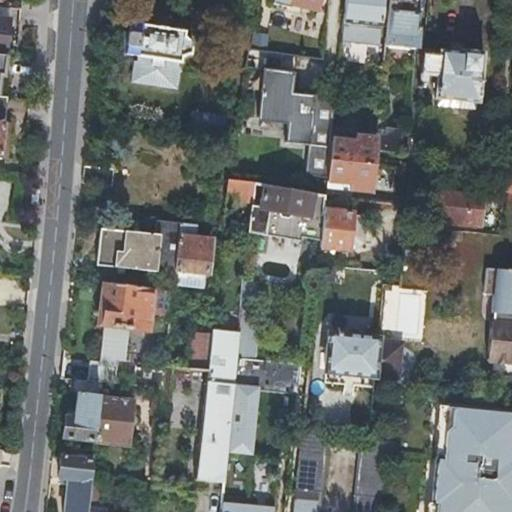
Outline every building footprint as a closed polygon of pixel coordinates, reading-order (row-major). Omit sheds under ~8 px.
[(317,0),(273,0),(273,3),(291,8),(292,3),(316,9),(317,0)] [(344,0),(342,23),(344,23),(343,26),(347,27),(348,22),(380,25),(382,0),(344,0)] [(388,0),(385,36),(384,45),(414,47),(415,32),(417,33),(419,10),(414,9),(415,0),(388,0)] [(11,9),(0,7),(0,19),(10,21),(11,9)] [(0,55),(6,56),(10,21),(0,19),(0,55)] [(184,31),(131,23),(129,35),(128,35),(126,46),(127,46),(126,54),(180,62),(181,57),(188,54),(191,54),(192,42),(190,41),(183,35),(184,31)] [(338,58),(341,31),(325,30),(322,56),(338,58)] [(384,45),(385,36),(374,35),(371,56),(383,58),(384,45)] [(439,55),(422,54),(420,69),(419,79),(426,79),(426,75),(436,75),(434,97),(477,102),(482,53),(460,50),(460,53),(440,51),(439,55)] [(293,92),(295,71),(265,67),(258,120),(288,123),(286,140),(310,144),(316,95),(293,92)] [(0,159),(1,159),(8,97),(0,96),(0,159)] [(353,140),(330,137),(328,157),(371,164),(373,148),(398,151),(401,127),(384,125),(383,132),(374,131),(374,135),(354,133),(353,140)] [(347,195),(348,188),(368,190),(371,164),(328,157),(325,179),(324,192),(347,195)] [(411,169),(409,181),(424,183),(428,159),(412,157),(411,169)] [(111,171),(84,168),(82,183),(109,186),(111,171)] [(511,182),(511,177),(503,176),(502,176),(500,188),(511,189),(511,182)] [(225,199),(248,201),(249,201),(251,181),(228,178),(225,199)] [(248,201),(245,229),(300,239),(300,235),(319,237),(323,208),(324,192),(251,181),(249,201),(248,201)] [(409,189),(407,203),(407,210),(414,211),(415,206),(416,206),(416,205),(437,206),(436,223),(462,225),(462,227),(465,228),(466,225),(479,226),(482,194),(409,189)] [(323,208),(319,237),(318,246),(346,248),(346,245),(348,235),(350,211),(350,210),(323,208)] [(348,235),(346,245),(355,246),(363,238),(366,212),(350,211),(348,235)] [(175,273),(175,268),(180,221),(162,219),(160,234),(101,228),(97,264),(175,273)] [(194,237),(196,223),(180,221),(175,268),(175,273),(174,283),(203,286),(205,271),(207,271),(211,239),(194,237)] [(447,242),(404,238),(401,264),(444,269),(447,242)] [(317,263),(315,280),(335,282),(336,265),(317,263)] [(511,268),(484,266),(482,292),(491,293),(486,359),(511,361),(511,268)] [(236,333),(233,357),(252,359),(256,319),(250,318),(253,282),(240,280),(235,333),(236,333)] [(170,314),(173,288),(159,287),(153,286),(104,282),(100,321),(97,324),(100,327),(103,324),(102,334),(102,336),(99,360),(90,359),(87,379),(97,380),(101,381),(162,387),(164,369),(151,368),(155,338),(148,337),(149,328),(150,315),(150,311),(170,314)] [(189,366),(206,368),(211,330),(194,328),(189,366)] [(222,480),(233,357),(236,333),(235,333),(226,332),(211,330),(206,368),(200,430),(195,478),(221,480),(222,480)] [(371,377),(371,375),(376,343),(376,338),(328,333),(324,372),(371,377)] [(371,375),(390,377),(393,344),(376,343),(371,375)] [(168,422),(173,365),(165,364),(164,369),(162,387),(158,421),(168,422)] [(370,386),(371,377),(324,372),(323,381),(370,386)] [(100,397),(101,381),(97,380),(87,379),(77,378),(75,394),(78,395),(75,418),(65,417),(63,436),(95,440),(100,397)] [(131,400),(100,397),(95,440),(126,443),(131,400)] [(444,427),(439,432),(437,460),(431,459),(427,505),(430,505),(429,511),(511,511),(511,460),(510,460),(511,440),(511,413),(446,407),(444,427)] [(299,431),(290,511),(316,511),(325,434),(299,431)] [(377,511),(384,440),(357,438),(350,511),(377,511)] [(88,501),(90,484),(93,461),(60,458),(58,477),(68,478),(66,500),(88,503),(88,501)] [(96,502),(98,485),(90,484),(88,501),(96,502)] [(88,503),(87,511),(108,511),(103,502),(96,502),(88,501),(88,503)]
